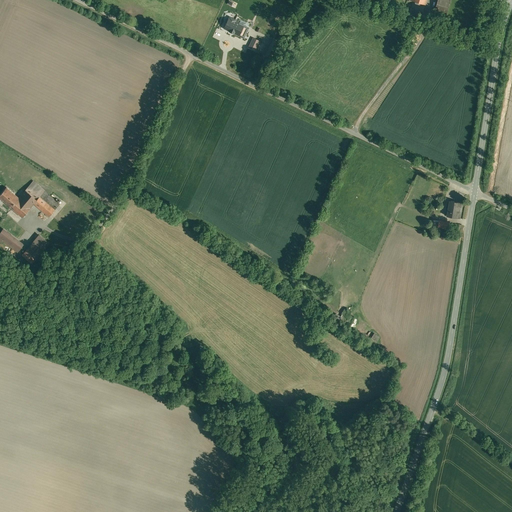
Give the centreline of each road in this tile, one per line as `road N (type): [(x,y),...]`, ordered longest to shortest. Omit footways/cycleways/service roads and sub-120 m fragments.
road 1 (unclassified): [(475,192),(77,0)]
road 2 (secondary): [(475,192),(446,363),(397,511)]
road 3 (secondary): [(511,2),(499,37),(475,192)]
